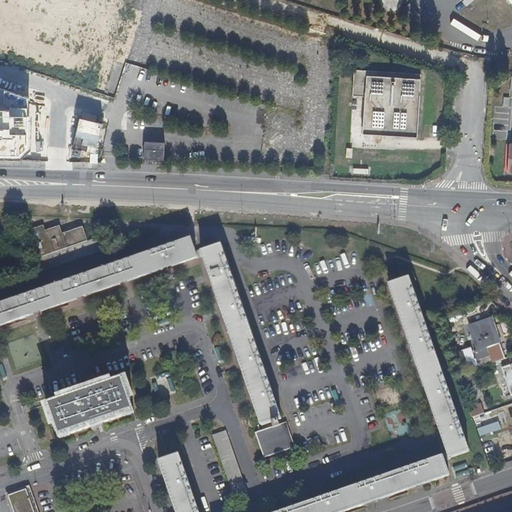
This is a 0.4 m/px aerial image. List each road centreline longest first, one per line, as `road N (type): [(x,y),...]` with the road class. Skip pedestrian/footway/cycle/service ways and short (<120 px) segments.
road 1 (primary): [(0,182),(270,192)]
road 2 (residential): [(156,511),(126,446),(0,483)]
road 3 (primary): [(270,192),(436,217)]
road 4 (primary): [(435,198),(270,192)]
